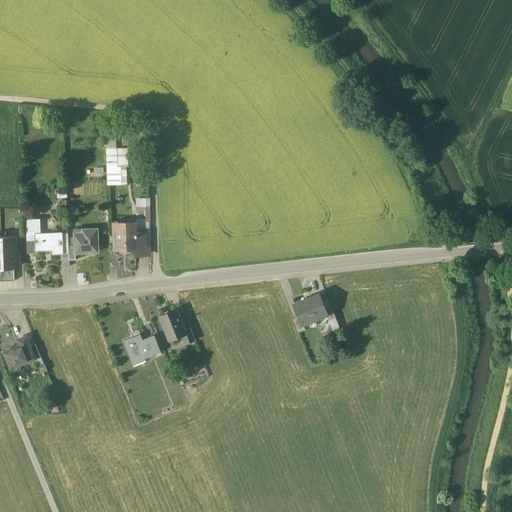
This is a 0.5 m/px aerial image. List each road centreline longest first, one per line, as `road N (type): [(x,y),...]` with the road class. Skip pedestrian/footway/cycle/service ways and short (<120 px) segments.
road 1 (residential): [(0,299),(511,249)]
road 2 (track): [(158,283),(153,115),(0,101)]
road 3 (track): [(450,253),(445,217),(390,125),(287,0)]
road 4 (track): [(511,75),(470,163),(349,0)]
road 5 (track): [(0,371),(56,511)]
road 6 (track): [(511,374),(485,511)]
road 7 (track): [(153,115),(204,0)]
